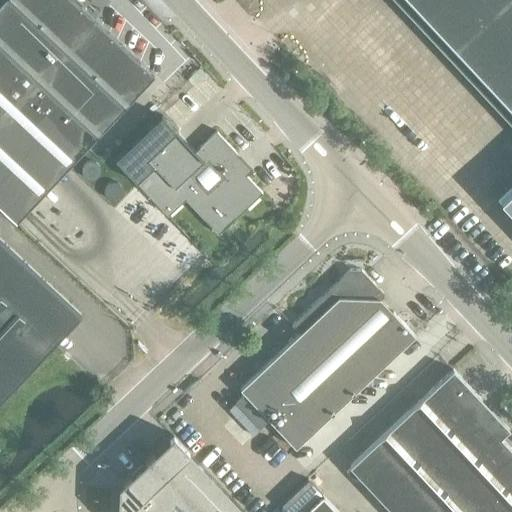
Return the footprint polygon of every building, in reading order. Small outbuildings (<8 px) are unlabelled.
[(0,206),(16,221),(152,74),(72,0),(0,0),(0,1),(0,206)] [(135,181),(167,214),(185,198),(218,233),(262,191),(247,174),(252,168),(216,130),(195,150),(176,130),(147,158),(153,164),(135,181)] [(0,400),(83,314),(0,238),(0,400)] [(351,267),(292,323),(300,332),(240,388),(246,394),(268,418),(295,447),(416,334),(377,292),(381,288),(363,269),(351,267)] [(393,511),(511,511),(511,447),(500,435),(509,427),(453,368),(349,465),(393,511)] [(241,443),(268,418),(246,394),(219,419),(241,443)] [(226,511),(253,511),(263,504),(187,421),(163,443),(225,509),(226,511)] [(221,511),(225,509),(163,443),(139,464),(183,511),(221,511)] [(334,452),(327,444),(309,461),(316,468),(334,452)] [(128,499),(139,511),(183,511),(139,464),(132,471),(128,499)] [(316,487),(307,477),(289,494),(298,503),(316,487)] [(340,511),(322,492),(300,511),(340,511)]
